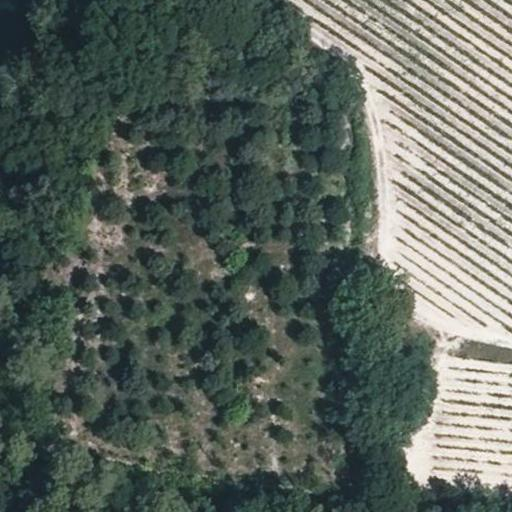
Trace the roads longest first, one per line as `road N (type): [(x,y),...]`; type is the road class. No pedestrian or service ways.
road 1 (track): [(432,485),(417,481),(417,469),(441,354),(439,327),(385,271),(379,152),(364,91),(339,46),(272,0)]
road 2 (track): [(511,495),(432,485),(405,500),(377,499),(25,456)]
